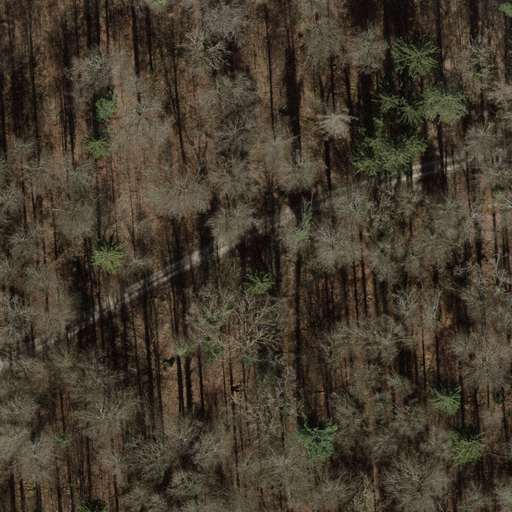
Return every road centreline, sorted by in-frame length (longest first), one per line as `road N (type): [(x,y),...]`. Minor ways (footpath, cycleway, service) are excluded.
road 1 (track): [(511,148),(351,187),(176,260),(0,358)]
road 2 (track): [(511,138),(448,59),(373,0)]
